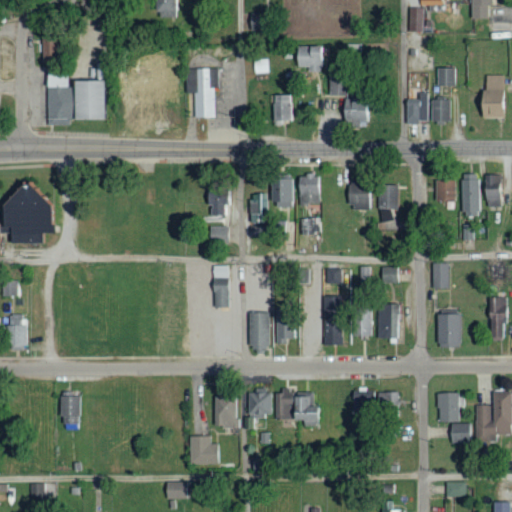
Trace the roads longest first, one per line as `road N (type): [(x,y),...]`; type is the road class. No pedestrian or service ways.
road 1 (residential): [(511,149),(0,146)]
road 2 (residential): [(511,367),(0,369)]
road 3 (residential): [(423,511),(416,149)]
road 4 (residential): [(74,0),(39,10),(22,31),(22,146)]
